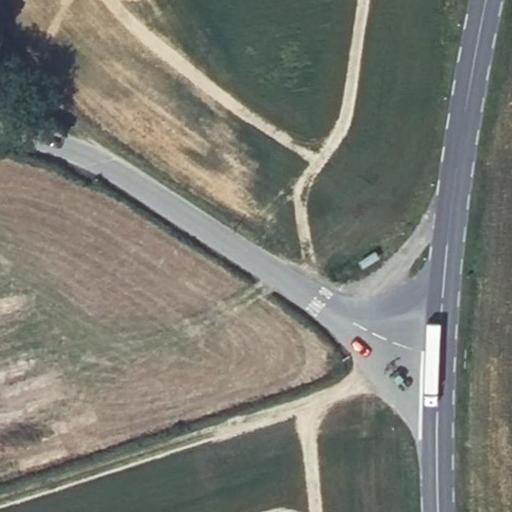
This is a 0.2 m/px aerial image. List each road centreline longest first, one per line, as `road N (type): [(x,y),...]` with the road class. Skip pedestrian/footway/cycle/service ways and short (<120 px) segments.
road 1 (unclassified): [(433,345),(371,332),(107,164),(0,125)]
road 2 (track): [(0,499),(356,384),(371,332)]
road 3 (secondary): [(489,0),(433,345)]
road 4 (secondary): [(433,345),(432,511)]
